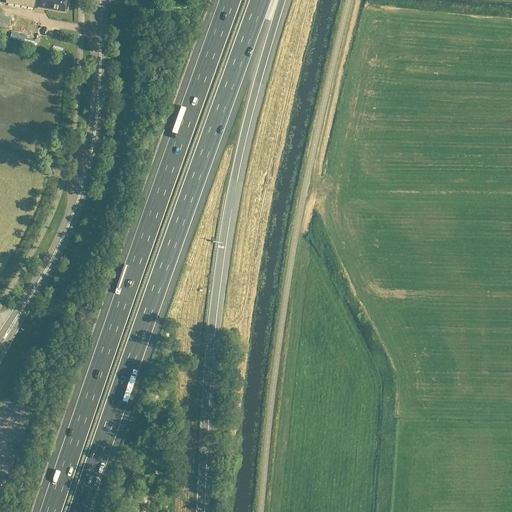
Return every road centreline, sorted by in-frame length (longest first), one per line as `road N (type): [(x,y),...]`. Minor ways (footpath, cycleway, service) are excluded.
road 1 (motorway): [(82,511),(261,0)]
road 2 (motorway): [(230,0),(53,511)]
road 3 (unclassified): [(260,511),(295,231),(348,0)]
road 4 (motorway): [(201,511),(219,260),(281,0)]
road 5 (primary): [(35,286),(84,178),(100,0)]
